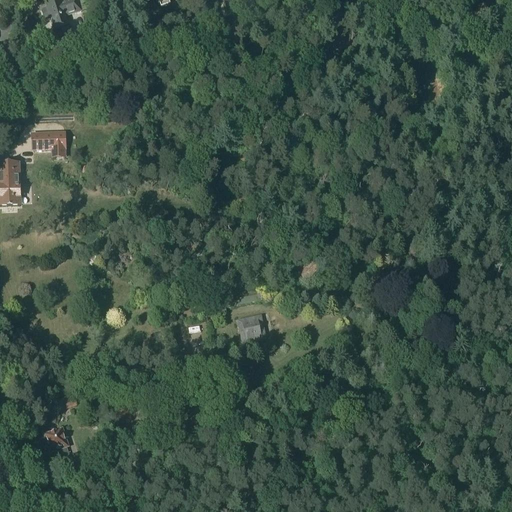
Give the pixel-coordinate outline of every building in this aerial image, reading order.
[(43,10),(41,13),(44,21),(46,22),(50,21),(53,31),(60,29),(61,31),(68,29),(67,27),(69,26),(66,17),(74,14),(74,15),(82,13),(78,0),(58,0),(60,4),(46,8),(46,9),(43,10)] [(155,0),(157,6),(160,6),(161,9),(170,6),(169,3),(177,0),(176,0),(155,0)] [(435,112),(426,121),(437,131),(446,122),(435,112)] [(65,160),(64,137),(32,137),(33,153),(53,152),(53,160),(65,160)] [(18,166),(0,167),(0,208),(19,207),(18,166)] [(219,310),(214,312),(215,318),(221,317),(227,316),(225,310),(255,303),(266,301),(265,294),(256,296),(256,295),(239,298),(239,301),(218,305),(219,310)] [(263,317),(238,322),(243,347),(268,342),(263,317)] [(193,330),(194,341),(205,340),(204,329),(193,330)] [(166,332),(154,334),(155,343),(168,341),(166,332)] [(73,396),(52,404),(56,415),(77,407),(73,396)] [(129,409),(111,414),(115,427),(117,426),(132,423),(132,422),(129,409)] [(197,419),(176,419),(176,428),(197,427),(197,419)] [(132,423),(117,426),(121,443),(136,438),(132,423)] [(62,432),(44,438),(50,454),(60,451),(68,474),(87,467),(84,459),(72,463),(67,448),(62,432)]
